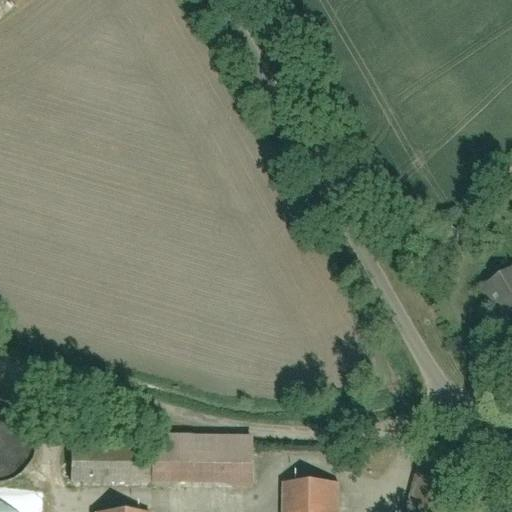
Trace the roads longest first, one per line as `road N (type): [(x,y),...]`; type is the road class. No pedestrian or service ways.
road 1 (residential): [(447,402),(210,0)]
road 2 (residential): [(447,402),(375,430),(267,431),(0,356)]
